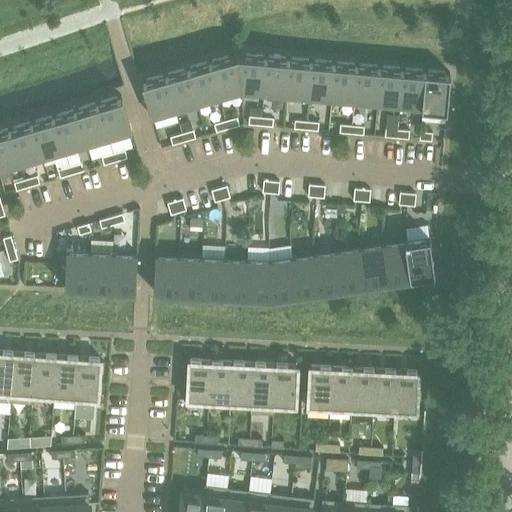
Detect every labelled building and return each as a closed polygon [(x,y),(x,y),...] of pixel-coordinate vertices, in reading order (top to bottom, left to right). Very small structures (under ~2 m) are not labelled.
[(241,89),(237,52),(209,60),(219,96),(241,89)] [(237,52),(241,89),(264,91),(267,55),(237,52)] [(264,91),(286,93),(290,57),(267,55),(264,91)] [(286,93),(309,96),(312,59),(290,57),(286,93)] [(309,96),(332,98),(335,61),(312,59),(309,96)] [(219,96),(209,60),(187,67),(197,102),(219,96)] [(332,98),(354,100),(358,63),(335,61),(332,98)] [(354,100),(377,102),(380,65),(358,63),(354,100)] [(377,102),(400,104),(403,67),(380,65),(377,102)] [(197,102),(187,67),(165,73),(175,109),(197,102)] [(426,69),(403,67),(400,104),(422,106),(426,69)] [(426,69),(422,106),(447,108),(450,71),(426,69)] [(175,109),(165,73),(142,80),(152,115),(175,109)] [(132,129),(122,94),(98,101),(109,136),(132,129)] [(87,143),(109,136),(98,101),(77,107),(87,143)] [(65,149),(87,143),(77,107),(55,114),(65,149)] [(43,155),(65,149),(55,114),(33,120),(43,155)] [(261,115),(249,114),(249,122),(261,123),(261,115)] [(237,115),(226,119),(228,126),(239,123),(237,115)] [(273,116),(261,115),(261,123),(273,124),(273,116)] [(295,118),(294,126),(306,127),(307,119),(295,118)] [(226,119),(214,122),(216,130),(228,126),(226,119)] [(319,121),(307,119),(306,127),(318,128),(319,121)] [(43,155),(33,120),(11,126),(21,162),(43,155)] [(351,132),(352,124),(340,122),(340,130),(351,132)] [(364,125),(352,124),(351,132),(363,133),(364,125)] [(0,168),(21,162),(11,126),(0,129),(0,168)] [(398,128),(386,127),(385,135),(397,136),(398,128)] [(193,128),(182,132),(184,139),(196,136),(193,128)] [(410,129),(398,128),(397,136),(409,137),(410,129)] [(432,131),(420,130),(420,138),(432,139),(432,131)] [(182,132),(170,135),(173,143),(184,139),(182,132)] [(127,156),(125,148),(113,152),(116,159),(127,156)] [(116,159),(113,152),(102,155),(104,163),(116,159)] [(81,161),(69,164),(72,172),(83,169),(81,161)] [(72,172),(69,164),(58,168),(60,175),(72,172)] [(39,182),(37,174),(26,177),(28,185),(39,182)] [(28,185),(26,177),(14,181),(16,188),(28,185)] [(264,178),(263,190),(271,191),(272,179),(264,178)] [(280,180),(272,179),(271,191),(279,192),(280,180)] [(309,182),(308,194),(316,195),(317,183),(309,182)] [(325,184),(317,183),(316,195),(324,196),(325,184)] [(227,184),(219,186),(222,197),(230,195),(227,184)] [(219,186),(211,188),(215,200),(222,197),(219,186)] [(363,187),(355,186),(354,198),(362,199),(363,187)] [(371,188),(363,187),(362,199),(369,200),(371,188)] [(400,191),(399,202),(407,203),(408,191),(400,191)] [(416,192),(408,191),(407,203),(415,204),(416,192)] [(183,196),(175,199),(179,210),(186,208),(183,196)] [(175,199),(168,201),(171,212),(179,210),(175,199)] [(122,212),(111,215),(113,223),(125,219),(122,212)] [(111,215),(99,218),(102,226),(113,223),(111,215)] [(190,225),(202,225),(202,217),(190,217),(190,225)] [(88,230),(86,222),(75,225),(77,233),(88,230)] [(14,246),(11,234),(3,236),(7,248),(14,246)] [(429,235),(406,238),(411,275),(435,271),(429,235)] [(406,238),(383,242),(388,278),(411,275),(406,238)] [(383,242),(360,245),(366,281),(388,278),(383,242)] [(360,245),(338,248),(343,285),(366,281),(360,245)] [(10,259),(18,257),(14,246),(7,248),(10,259)] [(338,248),(315,251),(321,288),(343,285),(338,248)] [(89,287),(90,250),(66,249),(64,285),(89,287)] [(113,251),(90,250),(89,287),(111,288),(113,251)] [(137,252),(113,251),(111,288),(135,289),(137,252)] [(315,251),(293,255),(298,291),(321,288),(315,251)] [(179,254),(155,253),(153,290),(177,291),(179,254)] [(202,255),(179,254),(177,291),(200,292),(202,255)] [(225,256),(202,255),(200,292),(223,293),(225,256)] [(293,255),(270,258),(272,295),(298,291),(293,255)] [(247,257),(225,256),(223,293),(246,294),(247,257)] [(270,258),(247,257),(246,294),(272,295),(270,258)] [(0,399),(10,400),(14,350),(0,349),(0,399)] [(33,402),(33,392),(32,392),(35,352),(14,350),(10,400),(33,402)] [(33,392),(54,394),(57,353),(36,352),(35,352),(32,392),(33,392)] [(76,395),(79,355),(57,353),(54,394),(76,395)] [(79,355),(76,395),(98,397),(101,357),(79,355)] [(186,403),(208,404),(211,359),(188,358),(186,403)] [(231,405),(231,400),(230,400),(232,360),(211,359),(208,404),(231,405)] [(231,400),(251,401),(252,401),(254,361),(244,360),(232,360),(230,400),(231,400)] [(274,412),(274,402),(273,402),(275,362),(254,361),(252,401),(251,401),(250,411),(274,412)] [(273,402),(274,402),(296,404),(298,363),(287,363),(275,362),(273,402)] [(307,404),(329,405),(332,365),(309,364),(307,404)] [(329,405),(351,406),(353,366),(332,365),(329,405)] [(351,406),(372,407),(375,367),(354,366),(353,366),(351,406)] [(372,407),(394,408),(397,368),(375,367),(372,407)] [(397,368),(394,408),(417,410),(418,369),(397,368)] [(73,434),(73,442),(85,441),(85,433),(73,434)] [(194,441),(206,442),(207,433),(195,433),(194,441)] [(207,433),(206,442),(218,442),(219,434),(207,433)] [(61,443),(73,442),(73,434),(61,435),(61,443)] [(18,445),(30,444),(29,436),(17,437),(18,445)] [(29,436),(30,444),(42,444),(41,436),(29,436)] [(237,444),(249,445),(250,437),(238,436),(237,444)] [(250,437),(249,445),(261,446),(262,437),(250,437)] [(284,439),(271,438),(271,446),(283,447),(284,439)] [(315,449),(327,450),(328,442),(316,441),(315,449)] [(328,442),(327,450),(339,451),(340,443),(328,442)] [(358,452),(370,453),(371,445),(359,444),(358,452)] [(371,445),(370,453),(382,454),(383,446),(371,445)] [(209,447),(197,447),(197,455),(209,455),(209,447)] [(221,448),(209,447),(209,455),(221,456),(221,448)] [(412,459),(420,460),(421,447),(413,447),(412,459)] [(51,457),(63,456),(63,448),(51,449),(51,457)] [(63,448),(63,456),(75,456),(75,448),(63,448)] [(20,451),(20,459),(32,459),(32,450),(20,451)] [(253,451),(241,450),(240,458),(252,459),(253,451)] [(8,460),(20,459),(20,451),(8,452),(8,460)] [(265,451),(253,451),(252,459),(264,459),(265,451)] [(295,462),(296,454),(284,453),(283,461),(295,462)] [(308,454),(296,454),(295,462),(307,462),(308,454)] [(346,469),(347,457),(326,456),(325,468),(346,469)] [(369,459),(357,458),(356,466),(368,467),(369,459)] [(381,460),(369,459),(368,467),(380,468),(381,460)] [(420,460),(412,459),(411,471),(419,472),(420,460)] [(201,511),(204,492),(183,490),(180,511),(201,511)] [(67,493),(68,511),(89,511),(88,491),(74,492),(67,493)] [(223,511),(226,495),(204,492),(201,511),(223,511)] [(46,511),(68,511),(67,493),(45,494),(46,511)] [(24,511),(46,511),(45,494),(23,495),(24,511)] [(2,511),(24,511),(23,495),(0,496),(0,501),(0,506),(2,505),(2,511)] [(245,511),(247,498),(226,495),(223,511),(245,511)] [(267,511),(269,500),(247,498),(245,511),(267,511)] [(288,511),(290,503),(269,500),(267,511),(288,511)] [(311,511),(312,506),(290,503),(288,511),(311,511)]
